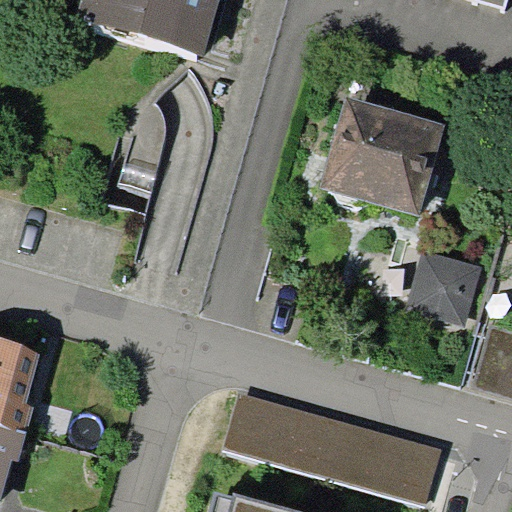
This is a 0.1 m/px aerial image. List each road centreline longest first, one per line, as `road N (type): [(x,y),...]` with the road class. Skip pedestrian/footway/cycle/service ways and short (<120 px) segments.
road 1 (residential): [(175,343),(269,0)]
road 2 (residential): [(175,343),(511,437)]
road 3 (residential): [(0,291),(175,343)]
road 4 (residential): [(175,343),(127,511)]
